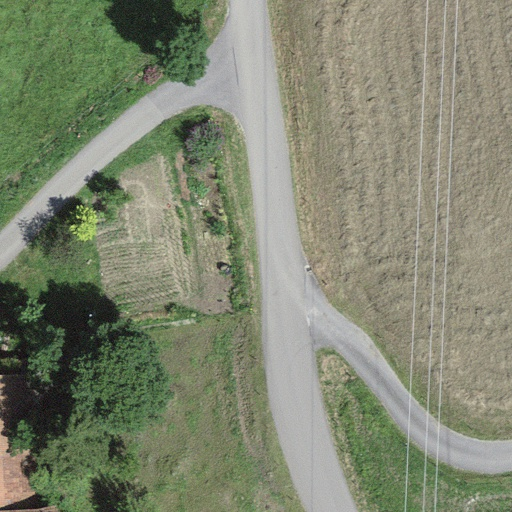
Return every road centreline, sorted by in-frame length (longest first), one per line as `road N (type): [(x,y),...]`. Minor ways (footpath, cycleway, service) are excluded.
road 1 (unclassified): [(240,0),(275,201),(292,410),(326,511)]
road 2 (track): [(248,63),(105,150),(0,241)]
road 3 (track): [(280,304),(356,356),(430,437),(494,459),(511,453)]
